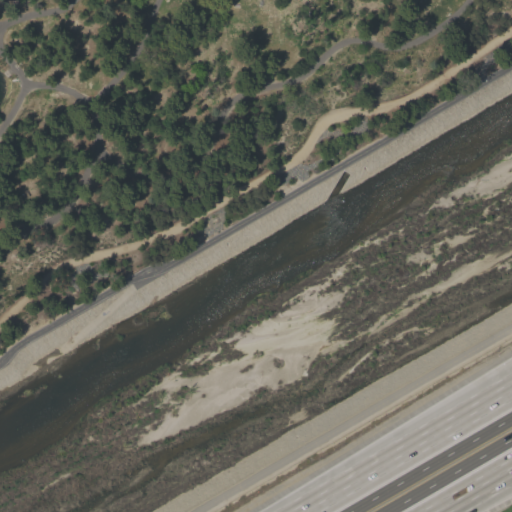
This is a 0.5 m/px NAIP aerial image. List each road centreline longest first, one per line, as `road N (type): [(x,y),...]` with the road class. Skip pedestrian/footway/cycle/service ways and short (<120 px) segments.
road 1 (motorway): [(511,392),(306,511)]
road 2 (motorway): [(511,414),(346,511)]
road 3 (motorway): [(385,511),(511,437)]
